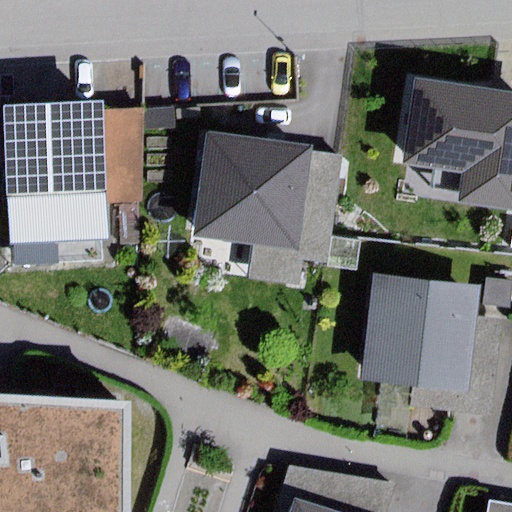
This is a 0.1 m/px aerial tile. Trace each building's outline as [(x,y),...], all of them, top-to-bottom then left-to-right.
[(511,88),(420,77),(409,162),(466,170),(461,204),(511,210),(511,88)] [(105,105),(8,109),(13,244),(111,240),(109,204),(106,113),(105,105)] [(146,111),(106,113),(109,204),(143,204),(146,111)] [(316,147),(214,134),(200,240),(254,246),(302,253),(315,153),(316,147)] [(344,157),(315,153),(302,253),(301,259),(330,262),(344,157)] [(302,253),(254,246),(250,280),(298,286),(301,259),(302,253)] [(484,289),(376,277),(364,381),(472,393),(484,289)] [(511,281),(488,279),(485,306),(511,308),(511,281)] [(0,511),(122,511),(121,400),(0,394),(0,511)] [(298,506),(319,511),(392,511),(399,485),(295,471),(286,503),(298,506)] [(511,511),(511,505),(494,502),(492,511),(511,511)]
